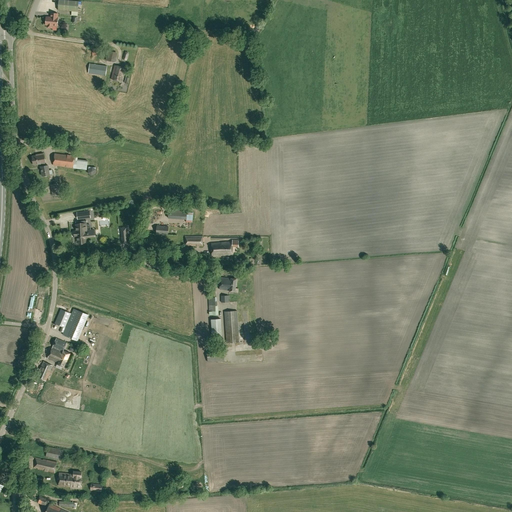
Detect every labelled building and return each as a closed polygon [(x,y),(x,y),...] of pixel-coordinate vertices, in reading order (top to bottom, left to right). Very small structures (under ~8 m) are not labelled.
[(78,12),(79,1),(64,0),(58,0),(58,10),(78,12)] [(57,18),(57,13),(51,13),(51,17),(46,17),(45,25),(47,25),(47,27),(52,28),(52,25),(57,26),(58,18),(57,18)] [(105,76),(107,66),(90,64),(88,73),(105,76)] [(122,82),(126,68),(115,65),(111,79),(122,82)] [(45,162),(43,153),(39,154),(39,155),(32,156),(32,158),(32,159),(32,161),(33,162),(34,164),(40,163),(41,166),(40,166),(42,176),(49,174),(48,165),(45,166),(44,163),(45,162)] [(74,159),(75,156),(54,153),(53,165),(73,168),(74,159)] [(74,159),(73,168),(87,169),(88,161),(74,159)] [(95,174),(96,169),(92,166),(88,168),(88,173),(91,175),(95,174)] [(52,195),(59,194),(57,183),(50,184),(52,195)] [(183,219),(183,208),(169,207),(168,218),(183,219)] [(102,228),(111,227),(111,217),(96,218),(96,222),(99,221),(100,230),(97,230),(97,236),(102,236),(102,228)] [(87,219),(88,228),(96,227),(96,223),(91,223),(90,219),(87,219)] [(76,231),(74,231),(75,237),(77,236),(78,242),(82,242),(82,243),(86,243),(85,237),(88,236),(88,234),(88,233),(88,231),(86,231),(86,224),(76,225),(76,231)] [(168,226),(157,225),(156,233),(168,234),(168,226)] [(120,237),(121,243),(128,243),(126,226),(122,227),(122,228),(120,228),(121,237),(120,237)] [(185,246),(203,246),(203,236),(184,236),(185,246)] [(238,247),(239,240),(232,240),(232,242),(225,242),(211,243),(212,256),(232,254),(232,246),(238,247)] [(235,291),(236,278),(220,277),(219,289),(229,290),(229,291),(235,291)] [(210,303),(210,309),(213,309),(213,312),(218,312),(218,303),(210,303)] [(88,314),(74,308),(71,314),(66,327),(62,326),(60,331),(64,332),(63,334),(77,340),(88,314)] [(71,314),(61,309),(55,323),(62,326),(66,327),(71,314)] [(226,343),(239,342),(237,311),(224,312),(226,343)] [(212,335),(222,335),(221,319),(211,319),(212,335)] [(56,338),(48,358),(58,362),(57,364),(64,367),(70,353),(63,350),(67,343),(56,338)] [(224,350),(207,350),(207,362),(224,361),(224,350)] [(46,381),(53,365),(43,361),(36,377),(46,381)] [(61,460),(63,449),(48,445),(46,456),(61,460)] [(33,467),(36,457),(34,455),(31,454),(28,456),(26,466),(27,467),(30,468),(33,467)] [(57,462),(36,457),(33,467),(55,472),(57,462)] [(59,486),(71,487),(71,488),(81,488),(81,471),(74,471),(73,474),(59,473),(59,486)] [(102,492),(103,484),(91,483),(90,491),(102,492)] [(46,506),(49,499),(42,496),(38,503),(46,506)]
